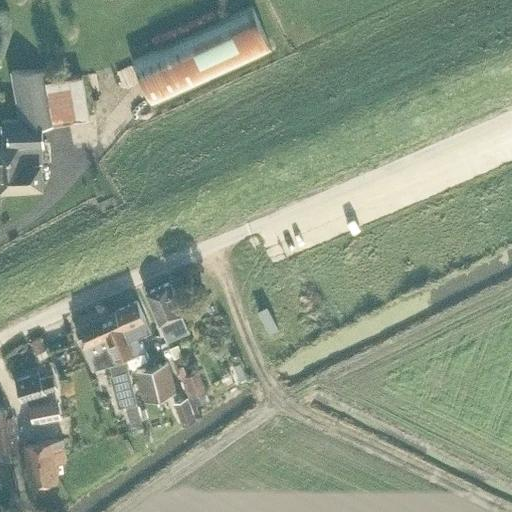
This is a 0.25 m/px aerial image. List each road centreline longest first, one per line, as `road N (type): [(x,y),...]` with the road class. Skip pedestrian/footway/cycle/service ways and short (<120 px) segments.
road 1 (unclassified): [(511,115),(0,338)]
road 2 (track): [(212,244),(271,389),(295,409),(508,511)]
road 3 (unknown): [(64,308),(122,414)]
